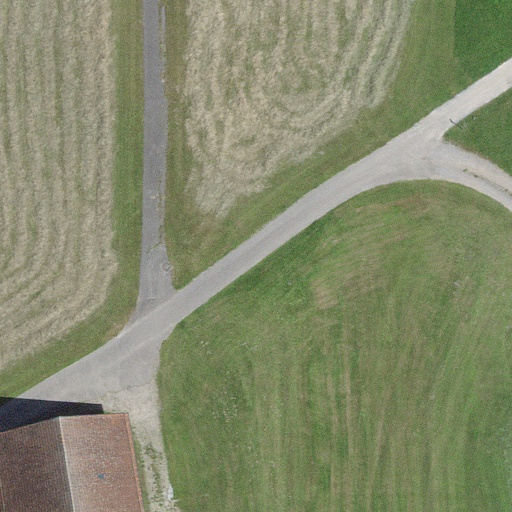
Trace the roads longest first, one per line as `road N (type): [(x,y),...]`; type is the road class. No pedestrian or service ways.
road 1 (track): [(0,438),(511,81)]
road 2 (track): [(153,0),(164,323),(151,403)]
road 3 (track): [(399,160),(482,172),(511,201)]
